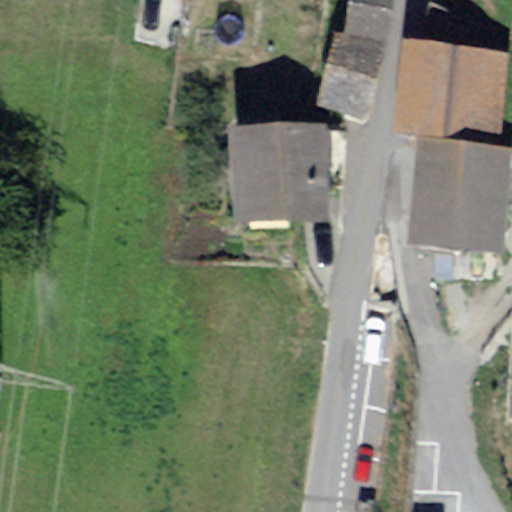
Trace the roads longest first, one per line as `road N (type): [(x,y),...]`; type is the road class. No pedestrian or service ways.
road 1 (unclassified): [(497,511),(454,429),(396,210),(367,178)]
road 2 (tertiary): [(367,178),(317,511)]
road 3 (tertiary): [(404,0),(367,178)]
